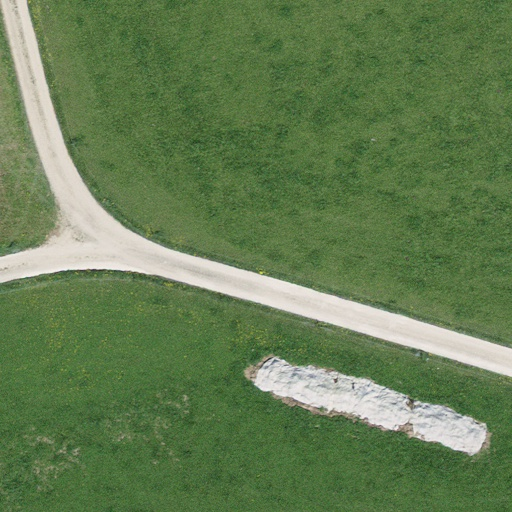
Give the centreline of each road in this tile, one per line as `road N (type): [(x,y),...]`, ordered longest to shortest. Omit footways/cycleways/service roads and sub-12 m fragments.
road 1 (track): [(0,282),(73,264),(184,273),(511,390)]
road 2 (track): [(73,264),(8,0)]
